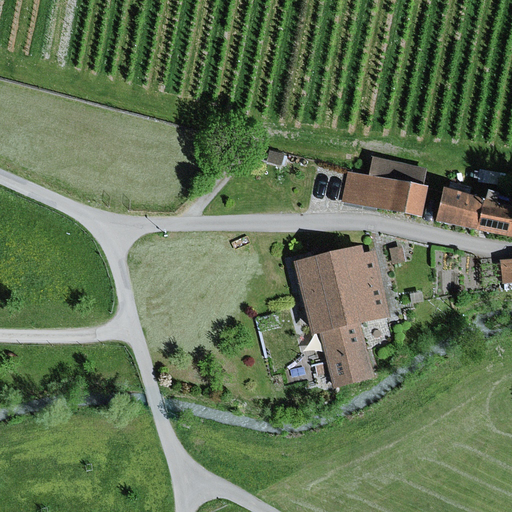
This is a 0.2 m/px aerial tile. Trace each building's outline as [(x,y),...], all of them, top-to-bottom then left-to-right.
[(371,157),(367,176),(421,188),(426,169),(371,157)] [(367,176),(347,172),(341,202),(419,218),(426,189),(421,188),(367,176)] [(481,201),(441,190),(433,222),(511,239),(511,203),(496,200),(498,193),(484,189),(481,201)] [(400,247),(388,249),(391,265),(403,263),(400,247)] [(360,248),(293,264),(311,334),(319,332),(332,388),(372,378),(359,323),(388,316),(372,250),(361,253),(360,248)]
